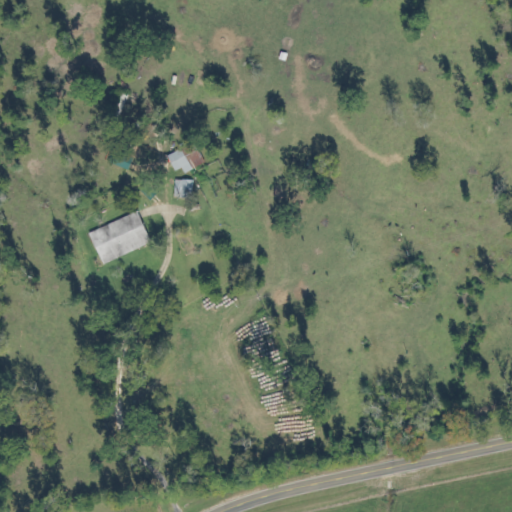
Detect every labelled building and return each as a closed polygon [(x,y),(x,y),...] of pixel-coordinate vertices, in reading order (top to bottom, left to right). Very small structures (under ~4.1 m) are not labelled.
[(126,94),(120,92),(113,108),(120,110),(126,94)] [(203,162),(193,142),(166,154),(176,174),(203,162)] [(187,180),(173,180),(173,196),(187,196),(187,180)] [(151,242),(138,211),(93,229),(106,260),(151,242)] [(242,359),(239,350),(227,355),(231,364),(242,359)]
